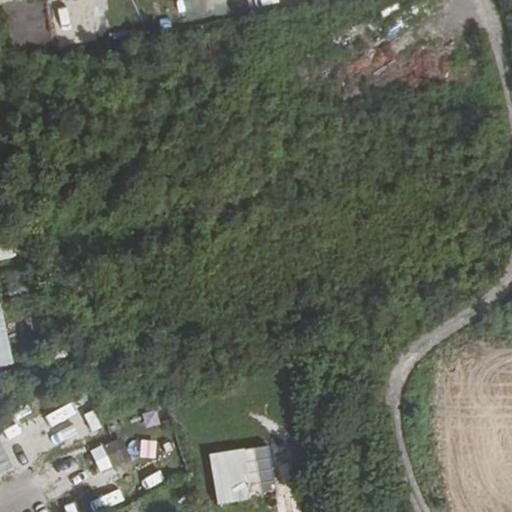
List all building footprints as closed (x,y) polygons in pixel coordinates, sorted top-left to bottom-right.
[(175,0),(177,20),(207,18),(205,0),(175,0)] [(249,0),(251,9),(280,6),(279,0),(249,0)] [(11,244),(0,245),(0,260),(12,259),(11,244)] [(0,368),(14,365),(0,311),(0,368)] [(37,453),(64,438),(50,412),(23,426),(37,453)] [(99,471),(129,459),(121,437),(91,449),(99,471)] [(270,447),(209,453),(215,505),(276,499),(270,447)] [(53,485),(84,478),(81,466),(50,473),(53,485)] [(278,503),(279,511),(300,511),(299,500),(278,503)]
